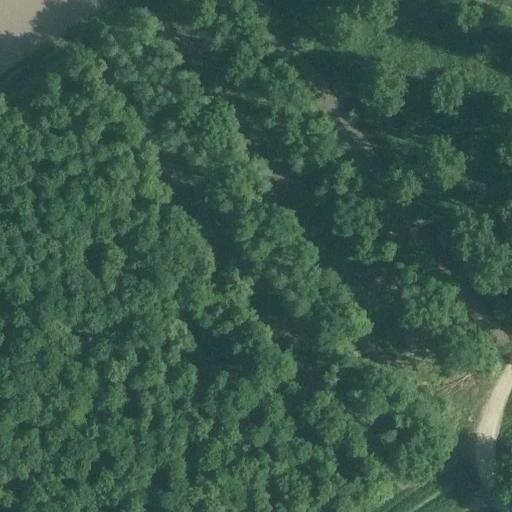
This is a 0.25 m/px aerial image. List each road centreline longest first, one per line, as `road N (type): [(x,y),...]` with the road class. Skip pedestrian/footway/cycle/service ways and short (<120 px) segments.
road 1 (track): [(246,0),(511,356)]
road 2 (track): [(511,372),(480,449),(490,486)]
